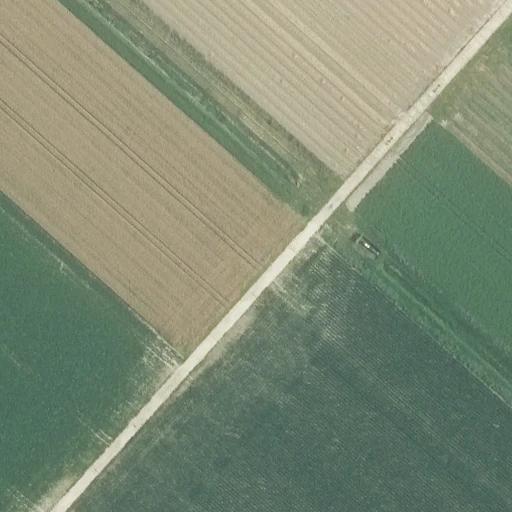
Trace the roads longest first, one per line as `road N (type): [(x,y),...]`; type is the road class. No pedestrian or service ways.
road 1 (track): [(335,202),(59,511)]
road 2 (track): [(511,3),(335,202)]
